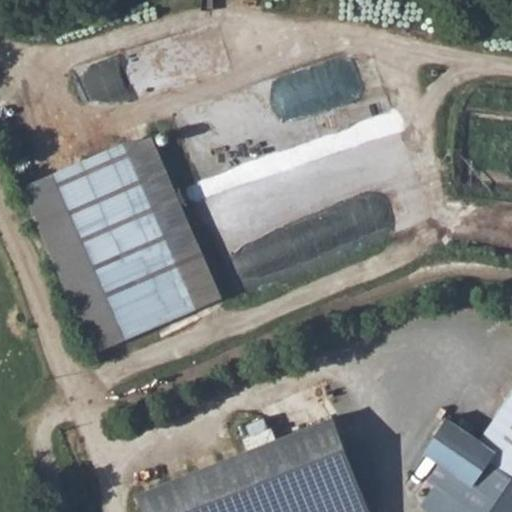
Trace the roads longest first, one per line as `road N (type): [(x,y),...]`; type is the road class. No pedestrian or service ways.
road 1 (track): [(81,402),(0,204)]
road 2 (track): [(81,402),(44,417),(42,453),(65,511)]
